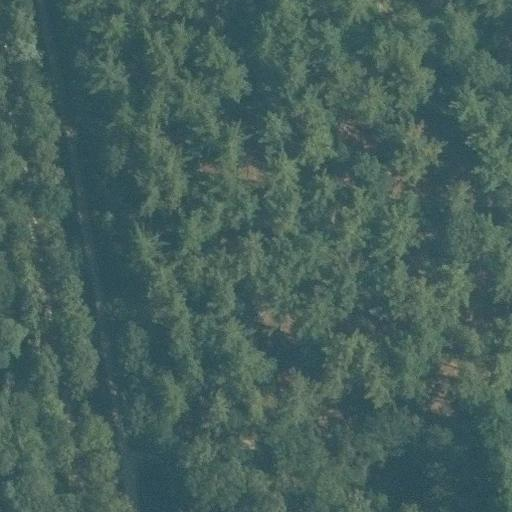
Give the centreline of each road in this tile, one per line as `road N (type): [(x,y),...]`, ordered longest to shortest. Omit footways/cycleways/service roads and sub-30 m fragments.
road 1 (track): [(45,0),(134,511)]
road 2 (track): [(0,49),(83,511)]
